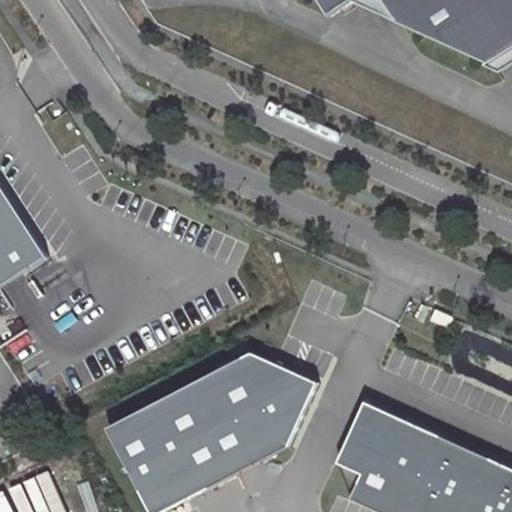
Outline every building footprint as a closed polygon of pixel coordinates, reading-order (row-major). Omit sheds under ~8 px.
[(511,0),(321,0),(332,16),(353,2),(355,0),(384,0),(400,23),(492,63),(511,49),(511,0)] [(355,0),(353,2),(377,12),(400,23),(384,0),(355,0)] [(0,288),(52,259),(0,168),(0,64),(3,63),(0,58),(0,288)] [(112,429),(155,511),(165,511),(292,446),(320,383),(255,353),(112,429)] [(386,511),(511,511),(511,466),(369,402),(341,462),(366,473),(355,498),(386,511)]
